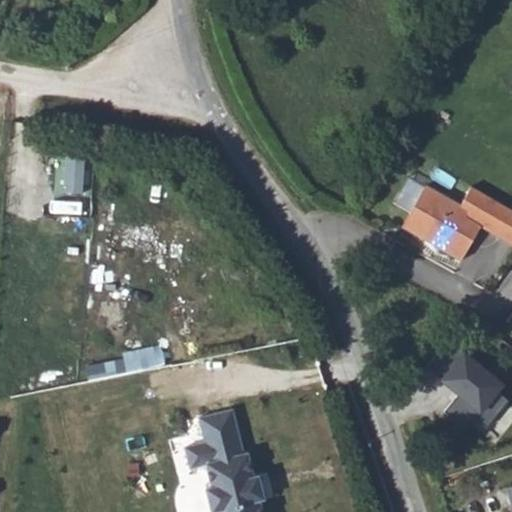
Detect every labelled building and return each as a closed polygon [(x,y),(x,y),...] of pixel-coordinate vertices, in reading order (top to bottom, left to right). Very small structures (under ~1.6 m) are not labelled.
[(85,154),(66,154),(65,189),(84,190),(85,154)] [(426,179),(409,209),(424,217),(417,230),(467,258),(486,223),(511,236),(511,202),(473,181),(463,199),(426,179)] [(404,218),(417,230),(424,217),(409,209),(404,218)] [(126,356),(87,362),(89,376),(168,364),(164,342),(125,349),(126,356)] [(511,384),(470,348),(444,376),(460,392),(447,408),(469,427),(478,417),(489,426),(511,399),(505,392),(511,384)] [(242,452),(231,408),(197,416),(203,440),(208,460),(204,461),(210,485),(205,487),(211,510),(217,509),(217,511),(262,511),(259,499),(264,498),(258,474),(253,475),(247,451),(242,452)] [(208,460),(203,440),(183,445),(188,465),(204,461),(208,460)]
